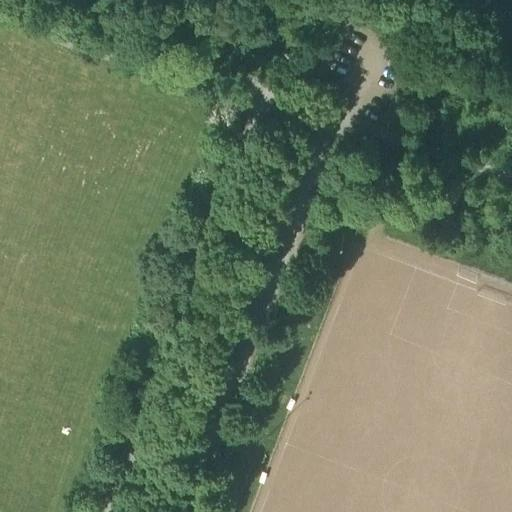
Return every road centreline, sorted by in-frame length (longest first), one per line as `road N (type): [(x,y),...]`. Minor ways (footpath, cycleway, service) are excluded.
road 1 (unclassified): [(115,511),(274,100),(333,0)]
road 2 (track): [(274,100),(511,176)]
